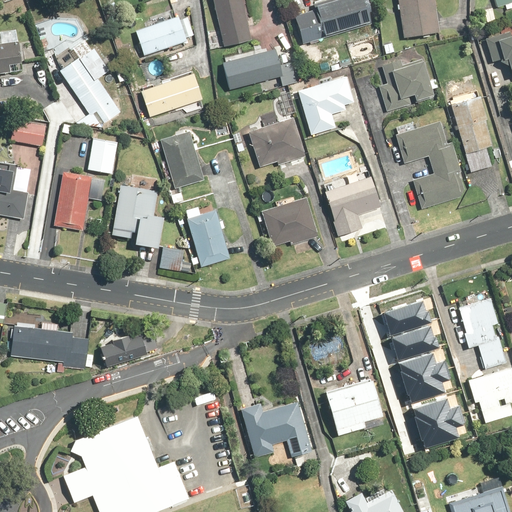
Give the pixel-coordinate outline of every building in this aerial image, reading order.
[(253,39),(245,0),(215,0),(225,45),(253,39)] [(366,0),(319,0),(314,2),(315,5),(295,12),(306,44),(373,22),(366,0)] [(400,0),(406,38),(442,33),(438,0),(400,0)] [(511,0),(493,0),(497,8),(506,4),(508,10),(511,8),(511,0)] [(190,17),(183,19),(182,17),(138,30),(146,55),(190,41),(189,38),(196,36),(190,17)] [(23,43),(20,43),(19,29),(2,31),(3,39),(0,39),(0,99),(1,100),(0,90),(0,73),(21,72),(21,64),(25,64),(23,43)] [(511,60),(511,61),(511,37),(502,41),(507,61),(511,60)] [(103,127),(106,125),(123,113),(100,79),(114,69),(98,46),(93,50),(85,39),(73,47),(80,58),(58,73),(65,82),(68,80),(91,114),(76,124),(103,127)] [(277,50),(259,54),(258,49),(227,56),(229,61),(226,62),(232,89),(271,80),(272,86),(283,84),(284,87),(298,84),(293,62),(280,65),(277,50)] [(433,79),(428,60),(414,64),(413,62),(405,65),(404,60),(384,65),(389,82),(380,85),(388,113),(407,107),(405,100),(417,96),(419,103),(437,98),(435,89),(439,88),(437,78),(433,79)] [(143,90),(152,116),(205,99),(196,73),(143,90)] [(349,76),(300,90),(312,135),(338,127),(334,114),(348,110),(346,105),(356,102),(349,76)] [(487,120),(490,119),(483,96),(453,105),(473,172),(494,166),(488,147),(495,146),(487,120)] [(279,161),(281,166),(308,157),(295,117),(251,132),(263,167),(279,161)] [(469,194),(461,173),(465,172),(454,141),(450,142),(442,119),(418,128),(415,121),(398,127),(400,134),(397,135),(407,164),(429,156),(435,172),(413,180),(423,210),(469,194)] [(49,124),(14,120),(12,142),(46,146),(49,124)] [(207,181),(191,131),(161,140),(178,190),(207,181)] [(115,175),(120,142),(94,138),(89,171),(115,175)] [(18,164),(12,163),(0,161),(0,215),(27,220),(32,192),(25,191),(27,176),(27,175),(27,174),(27,173),(27,172),(26,171),(26,170),(26,169),(25,169),(25,168),(24,168),(24,167),(23,167),(23,166),(22,166),(21,165),(20,165),(19,165),(19,164),(18,164)] [(104,200),(107,179),(63,172),(55,227),(85,231),(90,198),(104,200)] [(386,208),(375,175),(361,180),(359,173),(347,177),(349,184),(325,192),(340,237),(366,228),(362,216),(386,208)] [(114,235),(140,239),(139,245),(162,248),(167,216),(156,215),(160,191),(156,190),(158,181),(132,176),(131,186),(122,185),(114,235)] [(308,197),(292,202),(289,194),(280,197),(282,205),(264,211),(275,247),(291,242),(292,246),(321,236),(308,197)] [(212,203),(187,210),(203,269),(233,261),(219,211),(214,212),(212,203)] [(191,273),(193,263),(186,262),(187,250),(163,247),(163,248),(160,268),(191,273)] [(460,305),(470,348),(480,345),(485,368),(508,362),(502,336),(497,337),(494,324),(499,323),(493,297),(460,305)] [(0,321),(6,322),(8,302),(0,300),(0,321)] [(384,314),(390,336),(432,323),(428,311),(426,312),(423,302),(384,314)] [(44,322),(43,328),(15,325),(12,356),(59,361),(58,372),(65,373),(66,368),(87,370),(88,367),(94,367),(95,354),(89,353),(90,339),(75,337),(75,331),(60,329),(60,323),(44,322)] [(392,339),(398,361),(440,348),(436,336),(434,337),(431,327),(392,339)] [(131,333),(114,338),(115,342),(101,346),(107,366),(151,353),(145,335),(133,339),(131,333)] [(399,363),(405,384),(447,371),(444,361),(437,363),(433,353),(399,363)] [(511,366),(469,380),(476,402),(481,400),(488,424),(511,416),(511,404),(511,402),(511,401),(511,366)] [(447,371),(405,384),(411,404),(446,392),(443,382),(450,379),(447,371)] [(327,390),(341,436),(390,421),(376,375),(327,390)] [(413,408),(420,428),(462,415),(459,406),(452,408),(448,397),(413,408)] [(312,444),(301,401),(267,409),(265,402),(243,407),(256,458),(277,452),(275,444),(289,440),(294,457),(314,452),(312,444)] [(462,415),(420,428),(426,448),(461,437),(458,426),(465,424),(462,415)] [(136,416),(74,438),(71,448),(80,453),(84,465),(63,472),(74,501),(94,493),(101,511),(145,511),(186,497),(172,458),(154,465),(136,416)] [(363,491),(347,500),(352,511),(408,511),(393,484),(367,498),(363,491)] [(511,511),(511,507),(505,486),(453,503),(456,511),(511,511)]
